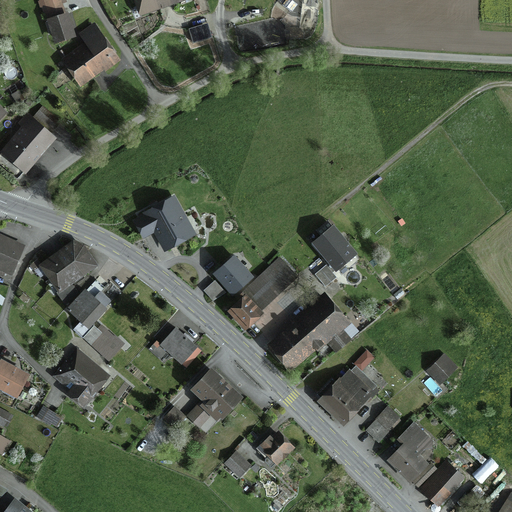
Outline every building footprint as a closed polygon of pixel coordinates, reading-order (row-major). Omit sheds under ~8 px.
[(40,0),(48,22),(55,42),(72,36),(66,17),(60,0),(40,0)] [(88,47),(64,63),(79,85),(115,61),(94,29),(81,37),(88,47)] [(32,122),(3,156),(23,173),(52,139),(32,122)] [(148,218),(137,224),(144,236),(154,230),(166,250),(194,234),(172,197),(144,213),(148,218)] [(334,226),(313,242),(336,270),(356,253),(334,226)] [(1,239),(0,240),(0,267),(5,270),(10,272),(21,248),(1,239)] [(74,245),(42,268),(59,293),(95,268),(90,260),(83,249),(80,247),(74,245)] [(251,273),(236,256),(217,274),(232,290),(251,273)] [(248,296),(260,311),(297,280),(281,262),(245,292),(248,296)] [(105,311),(86,294),(70,312),(89,329),(105,311)] [(260,311),(248,296),(228,313),(244,332),(264,315),(260,311)] [(325,299),(271,348),(293,372),(329,340),(336,349),(349,338),(341,329),(347,324),(325,299)] [(86,341),(110,363),(124,347),(100,326),(86,341)] [(177,331),(163,345),(186,366),(199,352),(177,331)] [(62,372),(79,385),(69,397),(85,408),(94,396),(108,378),(77,353),(72,359),(65,368),(62,372)] [(445,359),(431,372),(441,383),(455,370),(445,359)] [(25,377),(2,365),(0,367),(0,389),(14,397),(25,377)] [(356,368),(322,401),(342,421),(375,388),(356,368)] [(205,401),(190,417),(198,425),(212,410),(221,419),(239,400),(225,388),(210,374),(194,391),(205,401)] [(53,414),(42,407),(36,417),(46,424),(53,414)] [(182,418),(172,409),(163,419),(173,428),(182,418)] [(388,409),(368,432),(379,442),(399,419),(388,409)] [(0,425),(4,428),(11,417),(0,410),(0,425)] [(405,446),(388,464),(410,485),(413,482),(428,466),(419,458),(432,444),(413,426),(399,441),(405,446)] [(278,435),(259,453),(270,465),(289,447),(278,435)] [(10,444),(1,438),(0,438),(0,454),(2,456),(10,444)] [(240,477),(251,467),(238,454),(227,464),(240,477)] [(435,473),(420,489),(439,507),(464,481),(445,463),(435,473)] [(435,473),(428,466),(413,482),(420,489),(435,473)] [(511,511),(511,497),(501,511),(511,511)] [(25,511),(14,503),(6,511),(25,511)]
